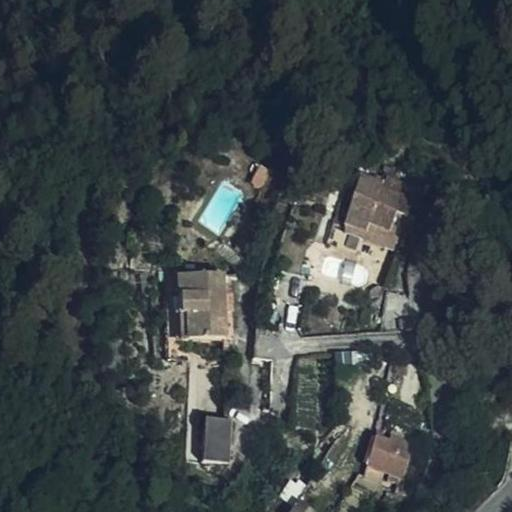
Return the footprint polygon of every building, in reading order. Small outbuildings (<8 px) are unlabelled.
[(254,188),(263,171),(239,158),(229,174),(243,183),(254,188)] [(274,177),(263,171),(254,188),(256,193),(258,194),(261,194),(265,192),(274,177)] [(347,230),(367,236),(370,229),(390,235),(396,217),(406,220),(408,220),(413,204),(396,199),(382,194),(383,189),(360,182),(345,229),(347,230)] [(387,243),(367,236),(347,230),(347,233),(346,238),(395,254),(406,220),(396,217),(390,235),(387,243)] [(370,229),(367,236),(387,243),(390,235),(370,229)] [(245,255),(249,244),(239,240),(235,251),(245,255)] [(223,316),(222,297),(221,277),(176,280),(179,344),(224,342),(223,316)] [(231,297),(222,297),(223,316),(232,316),(231,297)] [(229,465),(230,424),(205,422),(203,465),(229,465)] [(404,453),(406,446),(393,442),(391,449),(404,453)] [(421,449),(406,446),(404,453),(391,449),(384,474),(386,475),(405,479),(404,484),(410,486),(411,481),(413,481),(421,449)] [(408,493),(410,486),(404,484),(405,479),(386,475),(383,486),(408,493)] [(311,511),(295,503),(290,511),(311,511)]
